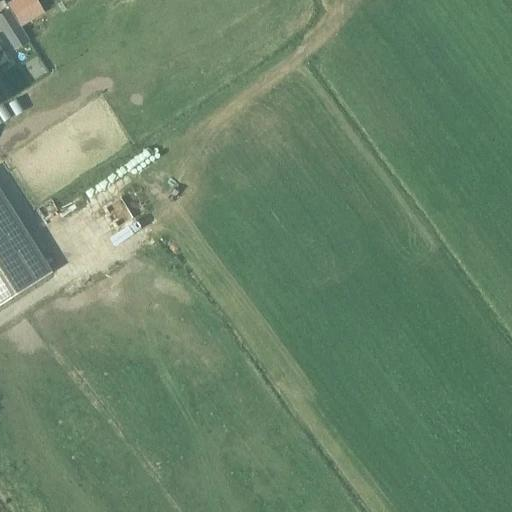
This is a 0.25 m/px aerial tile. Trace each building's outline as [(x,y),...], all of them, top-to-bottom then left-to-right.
[(32,0),(27,0),(11,10),(21,27),(41,15),(32,0)] [(2,16),(0,17),(0,27),(3,32),(10,44),(17,40),(24,35),(16,23),(9,12),(2,16)] [(0,105),(11,99),(0,82),(0,105)] [(130,227),(117,188),(102,193),(115,232),(130,227)] [(0,307),(51,275),(0,194),(0,307)]
